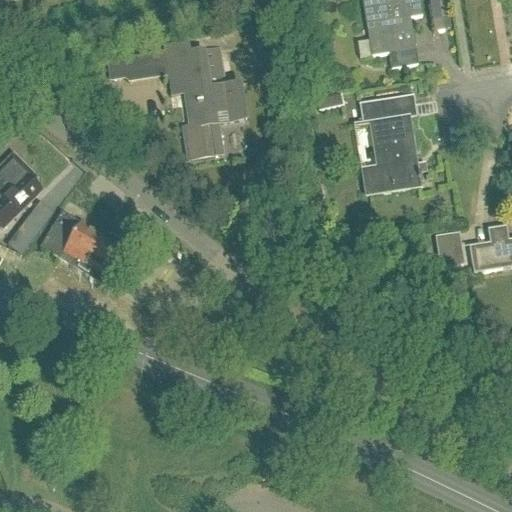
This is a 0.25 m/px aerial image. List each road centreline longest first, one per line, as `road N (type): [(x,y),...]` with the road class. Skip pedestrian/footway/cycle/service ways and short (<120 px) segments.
road 1 (unclassified): [(511,475),(365,377),(0,79)]
road 2 (secondary): [(494,511),(0,300)]
